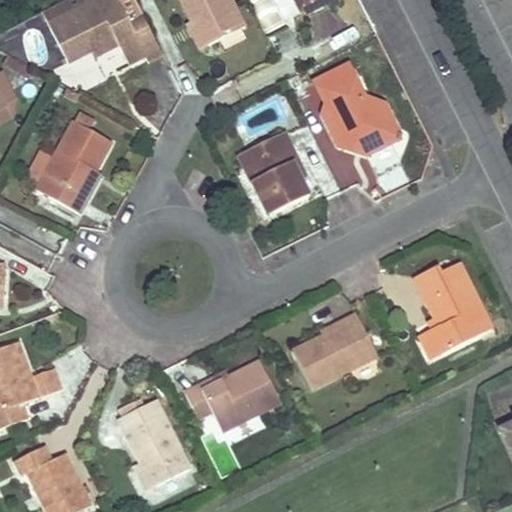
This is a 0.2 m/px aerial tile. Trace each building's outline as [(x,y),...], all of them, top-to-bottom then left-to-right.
[(118,0),(66,0),(43,12),(70,67),(95,54),(119,42),(122,48),(125,55),(130,65),(147,56),(118,0)] [(181,0),(193,22),(197,20),(210,46),(247,27),(233,0),(181,0)] [(323,0),(297,0),(303,11),(323,0)] [(193,22),(186,25),(201,50),(210,46),(197,20),(193,22)] [(279,57),(300,49),(293,32),(272,40),(279,57)] [(98,61),(122,48),(119,42),(95,54),(98,61)] [(31,80),(35,72),(7,57),(3,65),(31,80)] [(350,67),(320,82),(329,98),(325,108),(321,116),(337,151),(353,154),(354,146),(361,147),(366,159),(394,144),(384,124),(392,120),(385,104),(367,100),(350,67)] [(314,85),(325,108),(329,98),(320,82),(314,85)] [(0,89),(0,111),(7,108),(12,106),(16,104),(7,86),(3,88),(0,89)] [(112,143),(89,131),(93,123),(79,115),(36,190),(80,213),(88,199),(82,196),(96,171),(112,143)] [(384,124),(394,144),(400,142),(400,135),(392,120),(384,124)] [(279,151),(289,146),(283,135),(274,140),(279,151)] [(298,163),(289,146),(279,151),(274,140),(241,156),(246,167),(271,218),(308,198),(297,177),(292,166),(298,163)] [(354,146),(353,154),(366,159),(361,147),(354,146)] [(298,163),(292,166),(297,177),(303,174),(298,163)] [(96,171),(82,196),(88,199),(102,175),(96,171)] [(438,268),(417,279),(437,319),(441,327),(434,330),(430,332),(443,357),(493,332),(460,265),(442,274),(438,268)] [(379,360),(357,317),(343,324),(345,330),(325,340),(297,355),(316,392),(379,360)] [(437,319),(430,323),(434,330),(441,327),(437,319)] [(322,335),(325,340),(345,330),(343,324),(322,335)] [(430,332),(420,336),(433,362),(443,357),(430,332)] [(34,377),(21,343),(0,350),(0,429),(1,429),(2,431),(28,421),(23,405),(42,397),(34,377)] [(201,386),(186,393),(200,420),(213,414),(224,434),(282,404),(262,363),(231,379),(205,393),(201,386)] [(38,370),(40,374),(54,369),(53,364),(38,370)] [(40,374),(34,377),(42,397),(62,390),(54,369),(40,374)] [(228,371),(201,386),(205,393),(231,379),(228,371)] [(142,401),(135,405),(139,413),(146,409),(142,401)] [(126,420),(121,422),(143,465),(156,489),(194,470),(159,403),(146,409),(139,413),(135,405),(121,411),(126,420)] [(511,426),(500,433),(511,456),(511,426)] [(52,463),(45,449),(16,462),(24,478),(29,475),(47,511),(84,511),(90,509),(64,458),(52,463)] [(143,465),(136,468),(150,493),(156,489),(143,465)]
